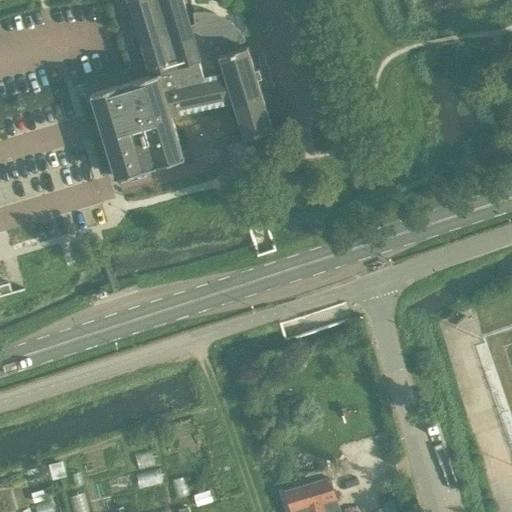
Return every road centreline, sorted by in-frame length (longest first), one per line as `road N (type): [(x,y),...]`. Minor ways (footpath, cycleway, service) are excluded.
road 1 (primary): [(0,364),(511,197)]
road 2 (unclassified): [(0,402),(370,283)]
road 3 (unclassified): [(439,511),(370,283)]
road 4 (unclassified): [(370,283),(511,235)]
